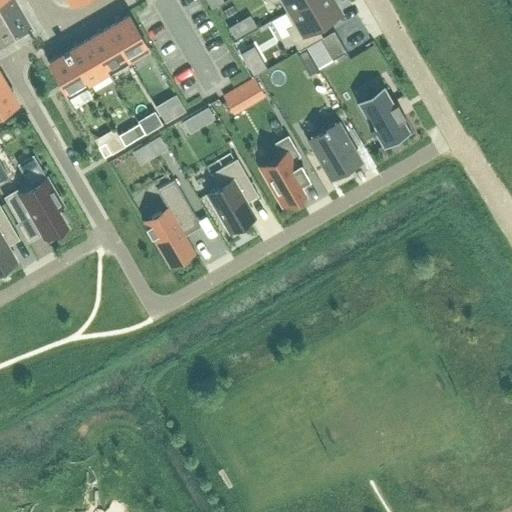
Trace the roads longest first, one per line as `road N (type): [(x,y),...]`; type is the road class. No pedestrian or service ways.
road 1 (residential): [(105,236),(152,310),(450,139)]
road 2 (residential): [(105,236),(8,62),(58,28)]
road 3 (residential): [(450,139),(370,0)]
road 4 (residential): [(0,298),(105,236)]
